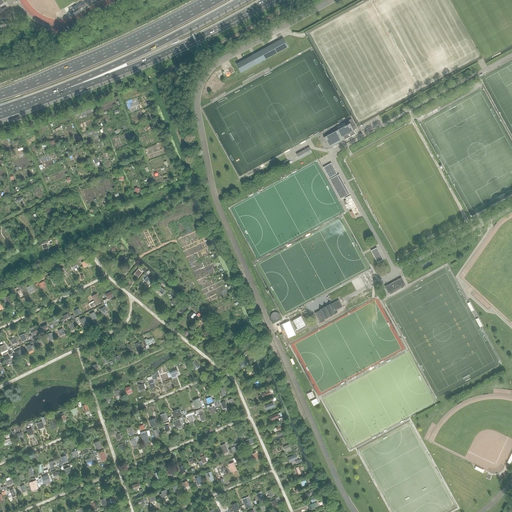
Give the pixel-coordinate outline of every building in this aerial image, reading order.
[(257,64),(288,47),(283,38),(252,55),(257,64)] [(252,55),(236,64),(241,73),(257,64),(252,55)] [(329,148),(356,133),(353,129),(356,127),(353,121),(351,119),(345,122),(346,125),(324,137),(329,148)] [(66,126),(66,129),(62,129),(63,135),(74,134),(73,126),(66,126)] [(312,152),(309,147),(296,154),(299,159),(312,152)] [(329,178),(337,174),(331,163),(329,164),(323,167),(329,178)] [(339,174),(330,179),(340,198),(344,196),(346,200),(344,201),(352,215),(354,214),(355,216),(360,214),(350,196),(349,194),(339,174)] [(370,250),(377,263),(383,260),(376,247),(370,250)] [(53,274),(48,276),(50,279),(51,279),(52,283),(56,281),(53,274)] [(147,277),(145,280),(151,285),(153,282),(147,277)] [(390,294),(406,286),(401,278),(385,286),(390,294)] [(159,285),(156,289),(162,294),(165,291),(159,285)] [(328,303),(315,311),(320,321),(338,311),(339,313),(361,300),(354,287),(327,302),(328,303)] [(179,301),(174,297),(170,302),(175,306),(179,301)] [(99,309),(102,315),(108,312),(106,308),(105,308),(104,307),(99,309)] [(68,312),(62,315),(64,320),(70,317),(68,312)] [(192,312),(188,316),(192,320),(196,315),(192,312)] [(290,322),(296,332),(307,326),(301,316),(290,322)] [(85,317),(80,320),(84,327),(88,324),(85,317)] [(200,318),(195,324),(199,327),(200,327),(201,326),(202,327),(205,323),(200,318)] [(33,327),(30,329),(31,331),(30,331),(32,335),(39,332),(36,328),(34,329),(33,327)] [(30,344),(25,347),(28,352),(29,352),(33,350),(32,348),(34,347),(33,345),(31,346),(30,344)] [(20,349),(14,352),(17,357),(23,355),(20,349)] [(235,357),(239,353),(235,349),(231,353),(235,357)] [(269,391),(262,394),(264,399),(271,396),(269,391)] [(209,405),(207,406),(208,411),(210,410),(211,412),(214,411),(214,409),(215,409),(215,407),(217,406),(216,403),(211,404),(212,405),(209,406),(209,405)] [(151,423),(150,423),(151,428),(158,425),(157,421),(155,421),(154,419),(151,420),(151,423)] [(278,427),(276,428),(277,431),(282,429),(281,426),(283,425),(282,423),(285,422),(284,420),(280,422),(281,423),(277,424),(278,427)] [(183,465),(179,467),(181,473),(187,471),(187,469),(185,470),(183,465)] [(304,494),(305,498),(311,496),(310,493),(313,492),(312,489),(308,491),(309,492),(304,494)] [(162,494),(159,495),(160,498),(168,495),(166,490),(161,492),(162,494)] [(261,492),(256,494),(260,503),(265,501),(261,492)] [(113,498),(109,500),(111,505),(115,503),(114,501),(118,500),(116,494),(112,496),(113,498)] [(248,497),(242,499),(246,508),(252,505),(248,497)]
